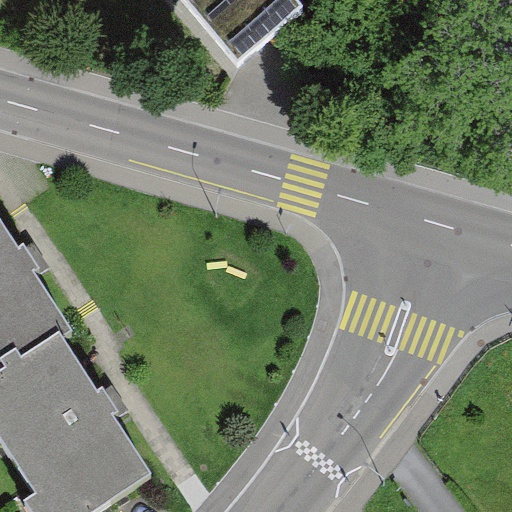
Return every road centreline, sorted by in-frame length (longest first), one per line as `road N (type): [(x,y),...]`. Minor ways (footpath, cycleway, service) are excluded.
road 1 (tertiary): [(0,100),(437,225)]
road 2 (tertiary): [(278,511),(366,396),(437,225)]
